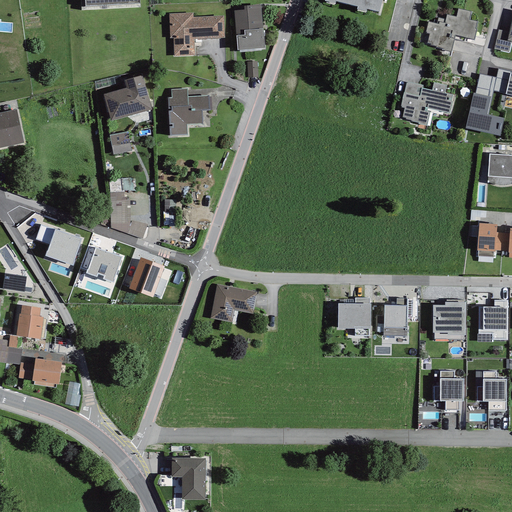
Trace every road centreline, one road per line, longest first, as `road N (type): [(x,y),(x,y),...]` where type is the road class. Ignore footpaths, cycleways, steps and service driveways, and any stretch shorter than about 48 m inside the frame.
road 1 (residential): [(201,266),(266,278),(511,282)]
road 2 (residential): [(296,0),(201,266)]
road 3 (residential): [(0,215),(71,328),(90,403),(84,427)]
road 4 (residential): [(201,266),(131,467)]
road 5 (residential): [(201,266),(0,198)]
